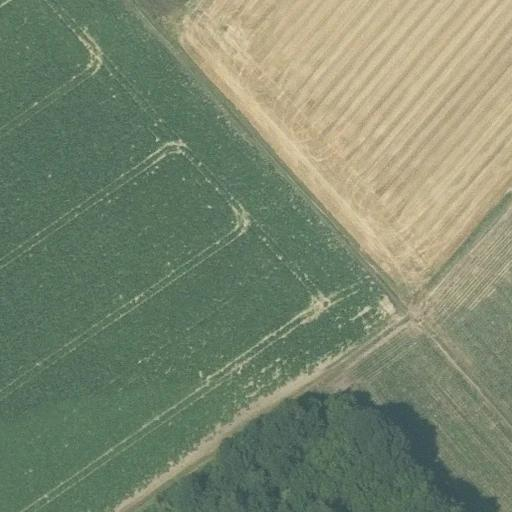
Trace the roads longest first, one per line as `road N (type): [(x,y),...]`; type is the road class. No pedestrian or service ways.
road 1 (track): [(121,0),(511,428)]
road 2 (track): [(139,511),(415,319),(511,208)]
